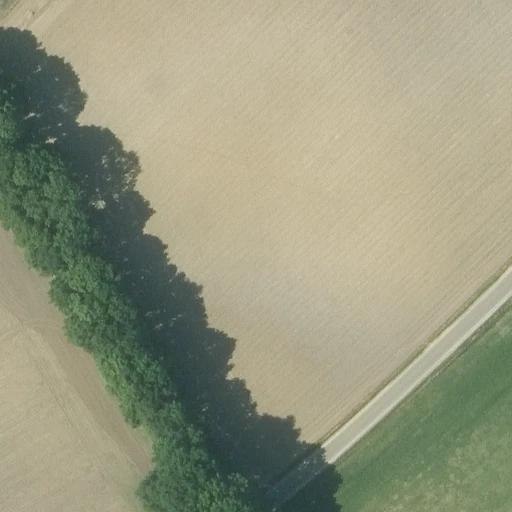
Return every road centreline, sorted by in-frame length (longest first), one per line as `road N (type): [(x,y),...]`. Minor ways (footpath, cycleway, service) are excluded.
road 1 (track): [(0,102),(239,511)]
road 2 (unclassified): [(257,511),(368,419),(511,279)]
